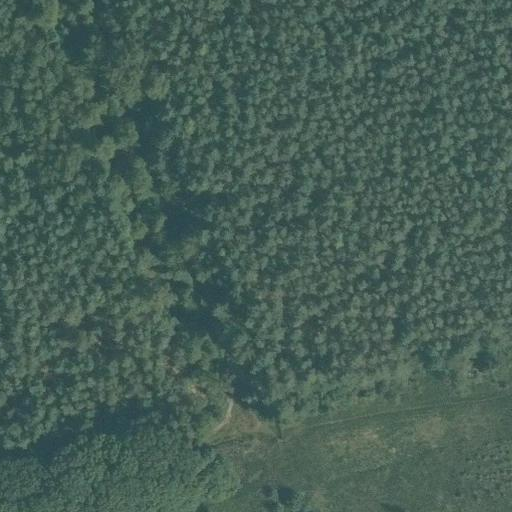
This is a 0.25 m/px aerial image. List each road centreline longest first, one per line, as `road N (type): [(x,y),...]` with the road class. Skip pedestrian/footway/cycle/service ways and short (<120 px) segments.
road 1 (track): [(211,430),(64,0)]
road 2 (track): [(0,480),(211,430)]
